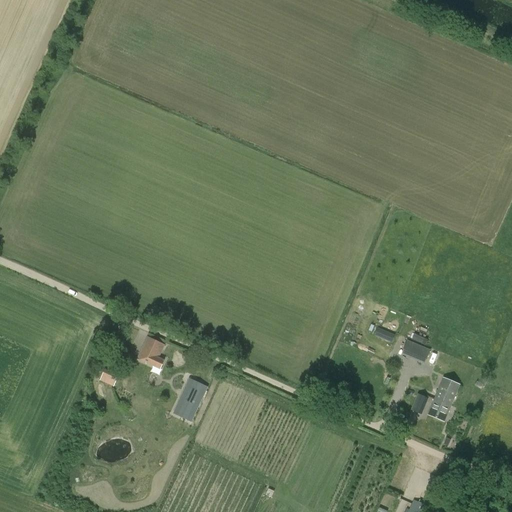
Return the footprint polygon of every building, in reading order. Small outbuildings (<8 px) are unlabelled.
[(395,336),(378,328),(374,336),(392,343),(395,336)] [(160,370),(164,361),(158,358),(165,345),(148,337),(138,359),(160,370)] [(430,350),(415,344),(409,358),(424,364),(430,350)] [(99,381),(114,385),(116,377),(101,373),(99,381)] [(192,423),(208,388),(189,379),(173,414),(192,423)] [(460,386),(443,379),(428,415),(444,422),(460,386)] [(421,415),(428,399),(418,394),(411,411),(421,415)] [(429,511),(431,509),(414,501),(408,511),(429,511)]
